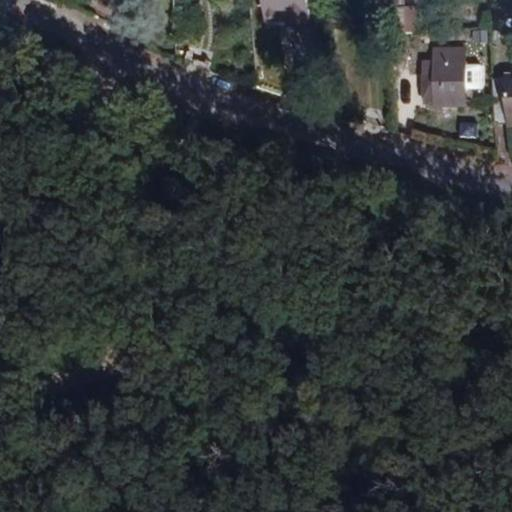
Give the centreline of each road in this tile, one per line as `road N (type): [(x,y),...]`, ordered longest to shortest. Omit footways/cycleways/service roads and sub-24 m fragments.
road 1 (residential): [(26,0),(179,91),(511,182)]
road 2 (track): [(0,357),(511,281)]
